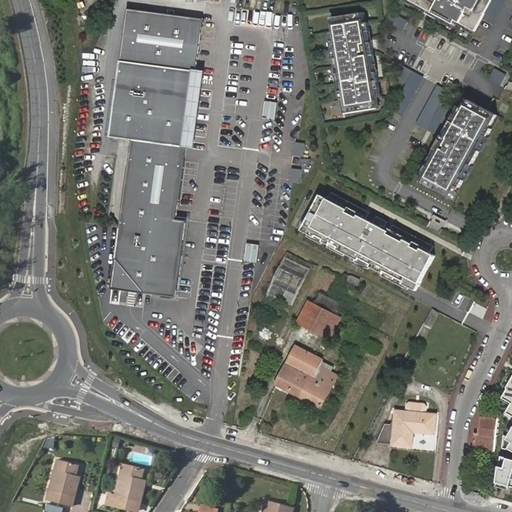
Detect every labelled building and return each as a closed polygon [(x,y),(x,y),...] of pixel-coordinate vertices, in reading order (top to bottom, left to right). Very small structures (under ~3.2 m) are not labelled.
[(397,0),(397,2),(408,8),(409,4),(424,13),(423,16),(433,22),(435,18),(442,22),(440,25),(450,30),(453,23),(462,28),(461,32),(471,37),(483,16),(493,22),(505,0),(490,0),(489,2),(485,0),(397,0)] [(148,292),(180,297),(189,220),(180,219),(197,66),(203,17),(128,9),(112,137),(133,141),(118,258),(148,292)] [(410,21),(391,11),(385,23),(404,32),(410,21)] [(361,27),(359,17),(327,23),(329,32),(325,33),(326,41),(330,41),(332,52),(328,53),(330,65),(334,64),(337,82),(333,83),(336,99),(340,98),(343,117),(374,111),(372,98),(376,97),(375,92),(377,92),(374,76),(372,77),(369,59),(372,58),(369,46),(367,46),(365,35),(368,34),(366,26),(361,27)] [(425,78),(403,65),(397,76),(409,83),(393,112),(404,117),(425,78)] [(447,95),(436,89),(415,128),(440,141),(417,185),(452,204),(497,119),(462,101),(456,113),(442,105),(447,95)] [(264,117),(277,119),(279,101),(267,100),(264,117)] [(295,155),(305,157),(307,143),(297,141),(295,155)] [(293,167),(292,181),(302,182),(303,168),(293,167)] [(439,254),(323,193),(302,232),(419,292),(439,254)] [(246,262),(259,263),(261,243),(248,242),(246,262)] [(284,260),(267,300),(273,302),(275,298),(292,305),(307,270),(284,260)] [(360,285),(362,278),(345,274),(343,281),(360,285)] [(309,302),(298,323),(330,340),(341,318),(309,302)] [(296,348),(276,386),(321,410),(338,377),(321,368),(324,362),(296,348)] [(386,425),(379,443),(414,446),(415,431),(435,432),(436,414),(397,411),(396,426),(386,425)] [(498,423),(482,422),(480,436),(476,435),(475,450),(495,453),(498,423)] [(74,483),(75,478),(78,468),(57,463),(49,494),(47,503),(71,509),(78,483),(74,483)] [(139,486),(140,482),(143,472),(122,466),(114,497),(107,496),(105,504),(135,511),(137,511),(144,487),(139,486)] [(511,468),(505,466),(500,484),(511,486),(511,468)] [(295,511),(297,507),(269,500),(266,511),(295,511)]
